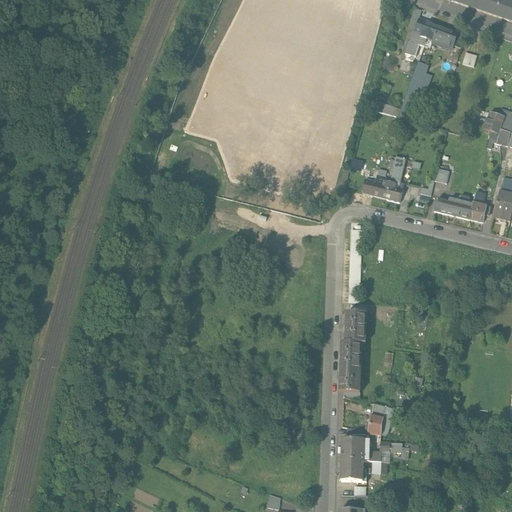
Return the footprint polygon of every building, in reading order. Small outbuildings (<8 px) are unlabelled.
[(511,2),(504,0),(445,0),(446,0),(511,22),(511,2)] [(432,24),(419,19),(414,33),(412,32),(408,43),(423,48),(424,48),(432,25),(432,24)] [(457,34),(432,25),(424,48),(430,50),(433,40),(439,42),(438,45),(452,49),(453,46),(457,34)] [(464,36),(457,34),(453,46),(460,48),(464,36)] [(477,57),(465,54),(462,65),(473,68),(477,57)] [(401,111),(399,118),(415,123),(432,77),(425,75),(428,67),(418,63),(401,111)] [(401,111),(375,101),(372,111),(399,118),(401,111)] [(499,117),(504,118),(502,125),(500,131),(511,135),(511,134),(511,113),(501,110),(499,117)] [(499,117),(490,114),(487,121),(493,122),(502,125),(504,118),(499,117)] [(493,122),(487,121),(485,130),(490,132),(493,122)] [(502,125),(493,122),(490,132),(499,135),(500,131),(502,125)] [(511,135),(500,131),(499,135),(496,145),(508,148),(511,135)] [(390,184),(386,200),(400,203),(404,185),(399,184),(405,161),(396,159),(394,170),(390,184)] [(367,164),(363,163),(360,176),(374,179),(376,172),(366,169),(367,164)] [(447,185),(450,173),(438,170),(435,182),(447,185)] [(377,183),(365,180),(362,193),(374,196),(373,197),(386,200),(390,184),(385,182),(385,180),(378,178),(377,183)] [(511,181),(504,179),(501,193),(511,196),(511,181)] [(428,191),(422,189),(421,196),(430,198),(432,192),(428,191)] [(511,196),(501,193),(500,193),(494,218),(511,222),(511,215),(511,196)] [(484,196),(476,194),(473,204),(474,204),(470,221),(483,224),(485,216),(489,217),(491,208),(482,206),(484,196)] [(470,199),(462,197),(460,204),(458,203),(458,202),(451,200),(450,204),(437,201),(435,212),(470,221),(474,204),(473,204),(469,203),(470,199)] [(362,232),(351,232),(348,305),(360,305),(362,232)] [(364,315),(346,314),(345,344),(341,344),(340,375),(341,375),(341,378),(340,378),(339,393),(360,394),(360,386),(358,385),(359,345),(363,345),(364,315)] [(392,410),(374,406),(372,417),(371,416),(369,426),(370,426),(369,428),(365,428),(365,432),(366,433),(367,433),(368,434),(368,435),(381,438),(381,427),(388,428),(392,410)] [(367,437),(365,437),(347,436),(347,441),(342,441),(341,462),(363,463),(370,463),(370,442),(369,440),(368,439),(367,437)] [(402,445),(389,445),(389,444),(380,444),(380,452),(402,453),(402,445)] [(363,463),(341,462),(341,483),(362,484),(363,475),(366,475),(366,470),(363,470),(363,463)] [(380,463),(372,463),(372,474),(380,474),(380,463)] [(380,484),(366,484),(366,491),(367,491),(367,498),(379,498),(380,484)] [(278,499),(269,496),(267,502),(267,508),(278,511),(278,499)] [(366,498),(355,497),(355,510),(365,510),(366,498)]
